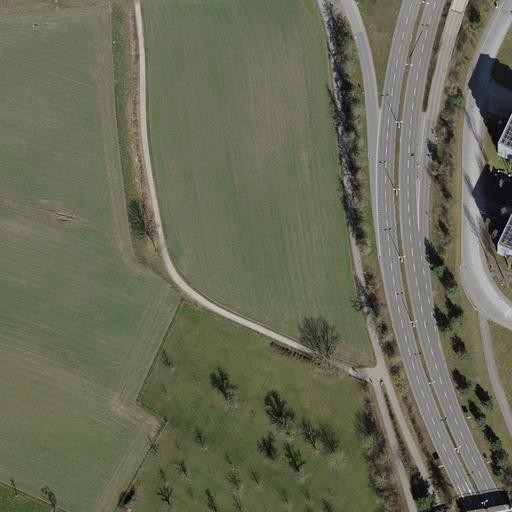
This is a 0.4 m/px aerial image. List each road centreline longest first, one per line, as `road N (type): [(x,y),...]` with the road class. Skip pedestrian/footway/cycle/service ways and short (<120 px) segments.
road 1 (track): [(373,374),(348,370),(199,300),(170,268),(143,135),(136,0)]
road 2 (track): [(321,0),(355,244),(384,371)]
road 3 (tertiary): [(385,197),(408,348),(476,511)]
road 4 (unclassified): [(418,286),(432,105),(461,0)]
road 5 (tertiary): [(418,286),(410,127),(436,0)]
road 6 (tertiary): [(499,511),(439,378),(418,286)]
road 7 (unclassified): [(346,0),(370,80),(385,197)]
road 8 (tertiary): [(412,0),(394,76),(385,197)]
road 9 (track): [(384,371),(442,511)]
